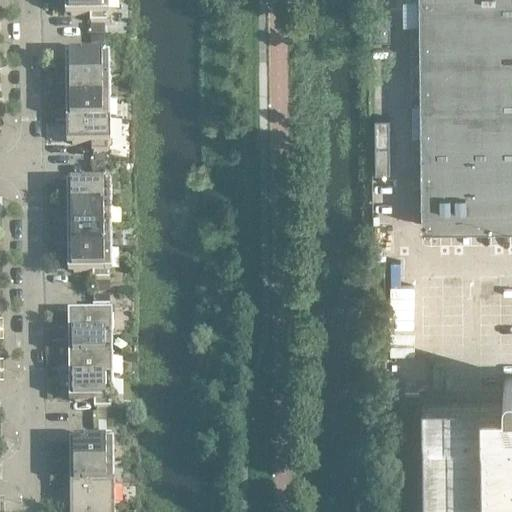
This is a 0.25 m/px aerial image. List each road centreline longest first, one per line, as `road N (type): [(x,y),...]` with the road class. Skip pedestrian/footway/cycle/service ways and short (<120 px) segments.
road 1 (residential): [(34,410),(28,168)]
road 2 (residential): [(28,168),(26,0)]
